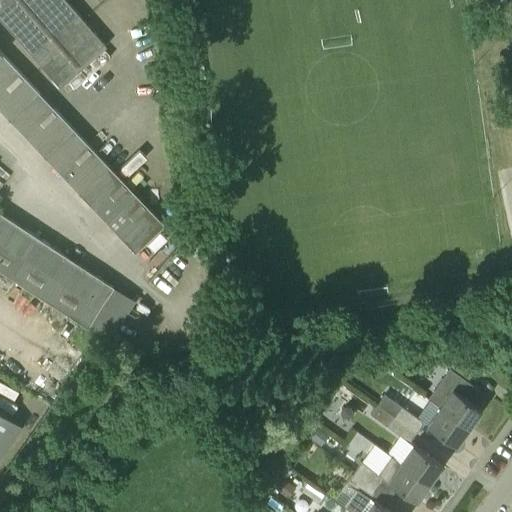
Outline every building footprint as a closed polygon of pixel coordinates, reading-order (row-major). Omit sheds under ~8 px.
[(0,0),(0,19),(59,87),(105,46),(64,0),(0,0)] [(0,110),(26,139),(56,110),(2,54),(0,55),(0,110)] [(80,195),(110,167),(56,110),(26,139),(80,195)] [(110,167),(80,195),(134,252),(164,224),(110,167)] [(0,269),(8,275),(34,235),(0,212),(0,269)] [(47,301),(73,261),(34,235),(8,275),(47,301)] [(73,261),(47,301),(87,327),(113,287),(73,261)] [(438,406),(468,427),(481,409),(471,402),(480,389),(467,380),(474,370),(451,354),(444,364),(448,367),(427,397),(438,406)] [(377,404),(416,432),(423,422),(384,394),(377,404)] [(409,442),(416,432),(377,404),(370,414),(409,442)] [(455,445),(468,427),(438,406),(425,424),(455,445)] [(0,411),(0,457),(21,426),(0,411)] [(320,445),(327,435),(314,425),(306,435),(320,445)] [(303,456),(311,443),(302,436),(292,448),(303,456)] [(441,465),(412,444),(399,462),(428,483),(441,465)] [(416,501),(428,483),(399,462),(390,455),(390,456),(377,473),(361,461),(353,471),(388,496),(395,486),(416,501)] [(390,511),(382,506),(388,496),(353,471),(346,482),(356,489),(344,506),(350,511),(352,511),(390,511)] [(295,487),(282,477),(274,488),(287,497),(295,487)] [(270,511),(272,510),(257,499),(251,508),(256,511),(270,511)]
